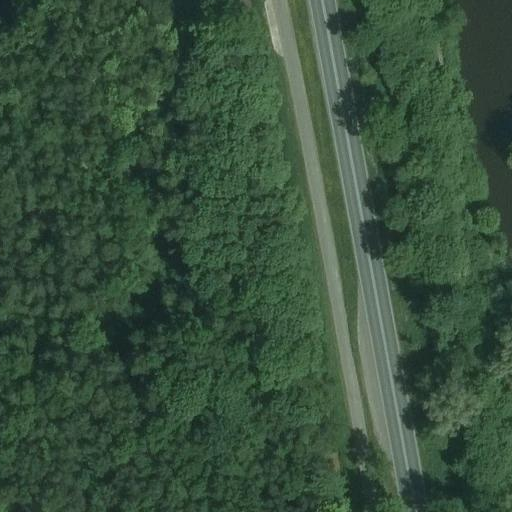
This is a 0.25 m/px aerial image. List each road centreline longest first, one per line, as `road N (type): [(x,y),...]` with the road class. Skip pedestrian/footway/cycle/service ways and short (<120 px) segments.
road 1 (unclassified): [(375,511),(276,0)]
road 2 (trunk): [(414,511),(321,0)]
